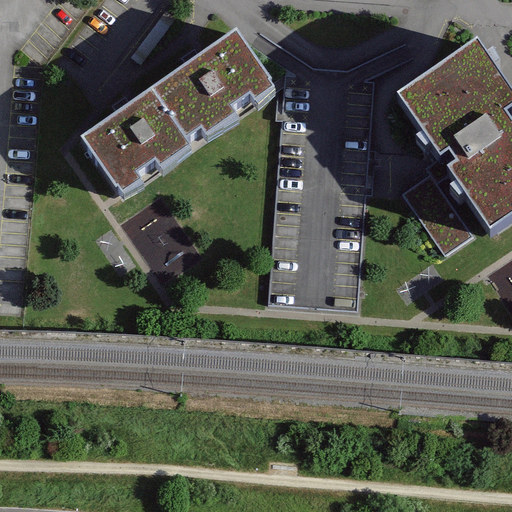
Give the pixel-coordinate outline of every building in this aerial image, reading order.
[(511,83),(489,49),(400,111),(444,175),(490,240),(511,225),(511,83)] [(193,157),(261,111),(223,55),(155,102),(193,157)] [(367,192),(374,83),(366,83),(295,78),(286,78),(283,118),(270,308),(358,314),(367,192)] [(122,206),(193,157),(155,102),(137,114),(84,150),(122,206)] [(430,182),(403,201),(420,224),(445,261),(471,243),(430,182)]
